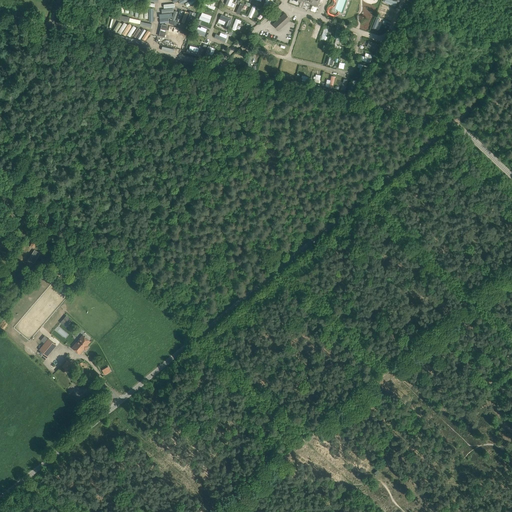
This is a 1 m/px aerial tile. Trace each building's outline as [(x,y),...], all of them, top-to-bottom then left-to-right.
[(209,0),(207,7),(215,9),(216,2),(209,0)] [(160,22),(171,20),(170,16),(172,15),(171,11),(173,10),(171,1),(162,3),(163,8),(161,8),(162,13),(160,13),(161,18),(160,19),(160,22)] [(253,5),(248,16),(252,18),(257,7),(253,5)] [(273,24),(277,28),(279,30),(291,19),(285,13),(273,24)] [(221,14),(218,22),(222,23),(220,26),(228,29),(232,18),(221,14)] [(375,26),(379,27),(380,25),(383,26),(386,17),(379,15),(375,26)] [(236,18),(232,29),(236,30),(239,23),(240,23),(242,20),(236,18)] [(119,20),(114,30),(117,32),(122,22),(119,20)] [(118,32),(121,34),(127,24),(124,22),(118,32)] [(161,23),(158,36),(162,37),(163,33),(166,34),(169,25),(161,23)] [(129,24),(123,33),(126,35),(132,26),(129,24)] [(136,38),(141,29),(133,25),(128,34),(132,37),(132,35),(136,38)] [(141,39),(145,41),(150,33),(147,31),(141,39)] [(226,42),(228,38),(216,33),(215,37),(226,42)] [(367,47),(377,50),(379,44),(369,41),(367,47)] [(162,45),(160,50),(174,54),(175,48),(162,45)] [(370,64),(372,54),(365,53),(363,62),(370,64)] [(281,73),(291,75),(292,69),(288,69),(290,62),(283,60),(281,73)] [(316,74),(315,76),(314,76),(313,81),(320,82),(321,75),(316,74)] [(36,261),(40,253),(35,250),(30,257),(36,261)] [(83,335),(72,348),(80,354),(84,349),(86,350),(89,347),(87,345),(91,341),(83,335)] [(49,339),(40,350),(46,355),(56,344),(49,339)] [(63,366),(64,367),(71,373),(75,369),(76,367),(68,360),(63,366)]
